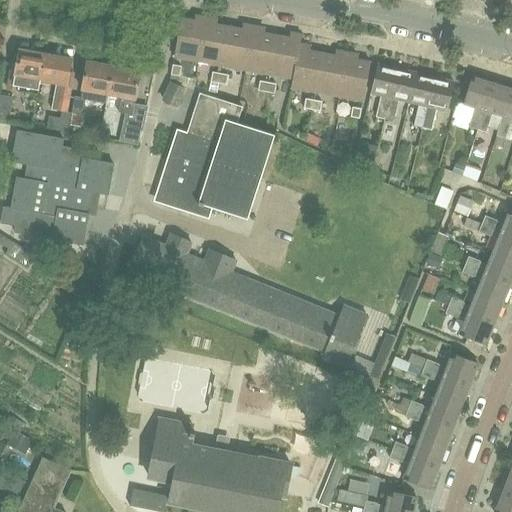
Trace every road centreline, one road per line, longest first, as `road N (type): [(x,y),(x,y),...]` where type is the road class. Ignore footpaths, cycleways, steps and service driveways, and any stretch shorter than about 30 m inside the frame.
road 1 (residential): [(511,45),(284,0)]
road 2 (residential): [(453,511),(511,358)]
